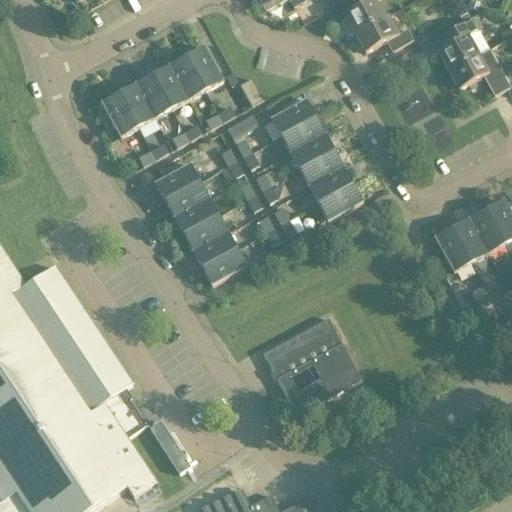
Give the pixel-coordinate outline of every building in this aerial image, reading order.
[(257,0),(266,16),(289,3),(293,0),(257,0)] [(293,0),(289,3),(294,11),(313,0),(293,0)] [(356,39),(386,22),(376,3),(382,0),(361,0),(367,9),(346,20),(347,21),(343,23),(342,28),(348,38),(352,39),(355,37),(356,39)] [(473,4),(470,11),(477,13),(480,6),(473,4)] [(466,11),(459,14),(464,23),(470,19),(466,11)] [(386,22),(356,39),(366,57),(387,45),(393,56),(414,43),(408,33),(401,38),(390,20),(386,23),(386,22)] [(480,59),(479,58),(469,41),(481,34),(475,24),(455,35),(460,46),(440,57),(450,76),(480,59)] [(206,52),(188,61),(207,96),(225,86),(206,52)] [(480,59),(450,76),(460,95),(484,81),(494,100),(511,91),(490,53),(479,58),(480,59)] [(207,96),(188,61),(171,71),(190,105),(207,96)] [(190,105),(171,71),(154,80),(173,115),(190,105)] [(173,115),(154,80),(138,89),(156,124),(173,115)] [(252,83),(239,89),(252,111),(264,104),(252,83)] [(156,124),(138,89),(121,99),(140,133),(156,124)] [(140,133),(121,99),(103,108),(122,143),(140,133)] [(282,143),(317,123),(307,106),(272,125),(282,143)] [(231,111),(219,118),(224,126),(236,120),(231,111)] [(224,126),(219,118),(206,125),(210,133),(224,126)] [(326,140),(317,123),(282,143),(291,160),(326,140)] [(185,136),(190,145),(202,138),(197,129),(185,136)] [(190,145),(185,136),(172,143),(177,153),(190,145)] [(336,157),(326,140),(291,160),(300,177),(336,157)] [(244,164),(254,158),(246,144),(236,150),(244,164)] [(163,148),(151,155),(156,164),(168,157),(163,148)] [(229,171),(238,166),(231,153),(222,158),(229,171)] [(156,164),(151,155),(139,162),(144,171),(156,164)] [(345,174),(336,157),(300,177),(310,193),(345,174)] [(254,158),(244,164),(250,174),(260,169),(254,158)] [(238,166),(229,171),(221,175),(227,186),(235,181),(235,183),(244,178),(238,166)] [(166,206),(201,187),(192,169),(157,188),(166,206)] [(354,191),(345,174),(310,193),(319,210),(354,191)] [(263,197),(272,192),(264,178),(255,183),(263,197)] [(201,187),(166,206),(175,223),(211,203),(201,187)] [(247,205),(256,201),(249,187),(240,192),(247,205)] [(364,208),(354,191),(319,210),(328,228),(364,208)] [(272,192),(263,197),(269,208),(278,203),(272,192)] [(262,212),(256,201),(247,205),(254,217),(262,212)] [(211,203),(175,223),(185,240),(220,220),(211,203)] [(511,218),(505,205),(487,215),(506,250),(511,246),(511,218)] [(281,231),(291,226),(283,212),(274,217),(281,231)] [(229,215),(220,220),(185,240),(194,257),(229,237),(238,232),(229,215)] [(506,250),(487,215),(470,224),(490,259),(506,250)] [(266,239),(275,235),(267,221),(258,226),(266,239)] [(470,224),(453,233),(473,268),(490,259),(470,224)] [(297,236),(291,226),(281,231),(288,242),(297,236)] [(473,268),(453,233),(436,243),(455,278),(473,268)] [(275,235),(266,239),(272,251),(281,246),(275,235)] [(238,254),(229,237),(194,257),(203,274),(238,254)] [(0,511),(102,511),(129,494),(136,504),(158,489),(127,443),(147,431),(124,397),(133,390),(56,273),(27,292),(0,251),(0,511)] [(248,272),(238,254),(203,274),(213,291),(248,272)] [(489,298),(494,306),(506,300),(501,291),(499,292),(495,284),(484,290),(488,298),(489,298)] [(489,298),(488,298),(475,305),(480,313),(494,306),(489,298)] [(330,323),(264,359),(299,421),(364,385),(330,323)] [(319,511),(314,501),(292,511),(278,511),(273,500),(252,510),(245,496),(242,497),(211,511),(319,511)]
